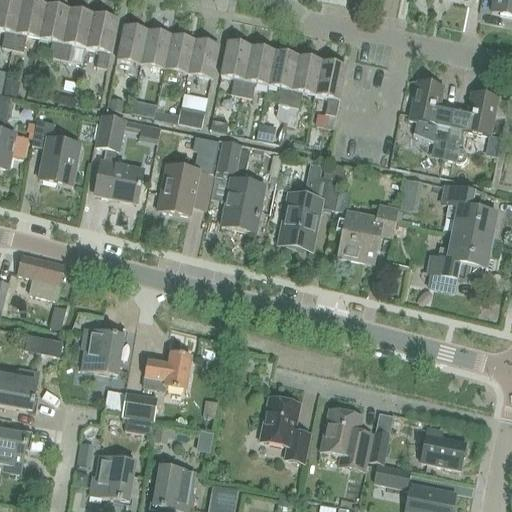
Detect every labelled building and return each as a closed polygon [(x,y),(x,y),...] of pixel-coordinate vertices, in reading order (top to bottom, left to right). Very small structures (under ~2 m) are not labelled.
[(13,53),(23,5),(0,0),(0,34),(5,35),(2,51),(13,53)] [(511,19),(511,0),(482,0),(482,1),(495,3),(492,16),(511,19)] [(39,42),(46,9),(23,5),(13,53),(23,55),(27,40),(39,42)] [(59,63),(69,14),(46,9),(39,42),(52,45),(49,60),(59,63)] [(86,52),(93,19),(69,14),(59,63),(70,65),(73,49),(86,52)] [(117,24),(93,19),(86,52),(100,54),(96,71),(107,73),(117,24)] [(141,67),(148,33),(125,28),(118,62),(141,67)] [(164,72),(171,38),(148,33),(141,67),(164,72)] [(187,76),(194,43),(171,38),(164,72),(187,76)] [(218,48),(194,43),(187,76),(211,81),(218,48)] [(241,100),(251,51),(227,46),(220,79),(235,82),(231,98),(241,100)] [(268,89),(275,56),(251,51),(241,100),(251,102),(254,86),(268,89)] [(288,110),(298,61),(275,56),(268,89),(281,92),(278,108),(288,110)] [(315,99),(322,66),(298,61),(288,110),(298,112),(301,96),(315,99)] [(345,71),(322,66),(315,99),(328,102),(324,118),(335,120),(345,71)] [(20,84),(6,82),(4,98),(17,100),(20,84)] [(416,85),(408,124),(416,125),(413,139),(433,147),(433,142),(447,145),(454,112),(440,109),(444,91),(416,85)] [(95,97),(83,95),(81,107),(93,109),(95,97)] [(447,145),(443,165),(459,169),(463,168),(465,165),(466,160),(465,157),(462,154),(459,153),(460,149),(461,149),(461,148),(464,135),(490,141),(497,102),(473,97),(468,115),(454,112),(447,145)] [(0,172),(8,174),(11,161),(23,163),(27,142),(15,140),(15,138),(3,136),(10,101),(0,98),(0,172)] [(180,111),(177,126),(200,131),(204,116),(206,103),(183,99),(180,111)] [(124,104),(111,101),(108,113),(122,115),(124,104)] [(100,122),(95,146),(107,149),(117,151),(121,151),(125,127),(115,125),(100,122)] [(265,123),(263,135),(279,138),(282,126),(265,123)] [(71,190),(80,149),(50,143),(53,128),(35,124),(30,150),(45,153),(39,184),(71,190)] [(102,166),(96,198),(137,206),(144,175),(114,169),(117,151),(107,149),(103,167),(102,166)] [(256,238),(266,191),(243,187),(249,156),(222,151),(217,175),(215,184),(231,187),(222,231),(256,238)] [(208,195),(213,171),(200,168),(198,175),(166,168),(157,212),(190,219),(196,192),(208,195)] [(334,214),(340,184),(322,181),(318,203),(288,197),(278,248),(311,255),(320,211),(334,214)] [(441,206),(441,209),(447,210),(445,220),(455,222),(453,236),(492,244),(498,218),(481,214),(484,199),(445,191),(441,206)] [(194,206),(190,246),(202,248),(207,208),(194,206)] [(390,242),(397,213),(379,209),(377,222),(345,216),(336,260),(363,266),(364,262),(374,264),(379,240),(390,242)] [(431,259),(428,276),(430,276),(458,282),(467,284),(469,274),(488,278),(491,261),(488,260),(492,244),(453,236),(449,252),(439,250),(437,260),(431,259)] [(62,269),(43,265),(20,260),(16,279),(31,282),(28,297),(56,302),(62,269)] [(8,287),(0,285),(0,314),(2,315),(8,287)] [(122,339),(85,333),(82,352),(85,353),(81,374),(117,380),(125,333),(123,333),(122,339)] [(27,338),(24,353),(59,361),(62,345),(27,338)] [(146,364),(144,377),(141,393),(165,396),(166,391),(184,394),(190,360),(170,357),(168,368),(146,364)] [(18,374),(0,371),(0,410),(32,416),(38,375),(18,372),(18,374)] [(122,421),(126,422),(153,426),(156,406),(138,403),(139,399),(126,397),(122,421)] [(304,467),(310,438),(293,435),(299,408),(268,401),(259,445),(287,450),(284,463),(304,467)] [(366,476),(372,449),(356,446),(362,420),(329,413),(320,457),(353,463),(351,473),(366,476)] [(151,439),(153,426),(126,422),(124,434),(151,439)] [(175,432),(155,429),(153,446),(166,448),(167,441),(173,442),(175,432)] [(28,437),(0,432),(0,472),(1,472),(0,475),(20,479),(28,437)] [(466,458),(467,454),(464,450),(465,447),(440,442),(441,435),(427,432),(420,467),(460,474),(462,462),(466,458)] [(384,466),(389,439),(376,437),(370,463),(384,466)] [(92,480),(89,500),(126,506),(124,511),(127,511),(135,466),(99,459),(95,481),(92,480)] [(405,492),(409,475),(378,468),(374,485),(405,492)] [(153,511),(154,511),(159,511),(191,511),(194,498),(191,497),(195,476),(159,470),(151,511),(153,511)] [(453,511),(456,497),(411,488),(406,511),(453,511)] [(234,511),(238,494),(216,490),(212,511),(234,511)]
